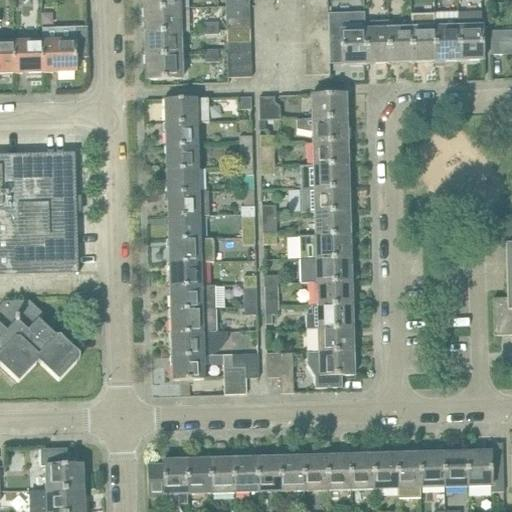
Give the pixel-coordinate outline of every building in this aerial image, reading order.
[(142,0),(143,10),(179,9),(188,9),(187,0),(142,0)] [(303,5),(303,17),(328,16),(327,5),(303,5)] [(225,8),(226,19),(249,19),(249,7),(225,8)] [(179,9),(143,10),(144,33),(179,32),(189,32),(188,9),(179,9)] [(457,13),(434,14),(434,15),(434,26),(434,28),(435,62),(459,61),(457,15),(457,13)] [(339,15),(328,15),(328,16),(328,28),(328,40),(328,52),(329,63),(329,65),(341,64),(341,65),(365,64),(364,31),(364,23),(363,14),(339,15)] [(481,14),(457,15),(459,61),(482,61),(481,27),(481,14)] [(434,15),(410,15),(411,29),(412,63),(435,62),(434,28),(434,26),(434,15)] [(328,16),(303,17),(304,29),(328,28),(328,16)] [(226,19),(226,31),(250,30),(249,19),(226,19)] [(387,22),(364,23),(364,31),(365,64),(388,64),(387,30),(387,22)] [(218,35),(217,23),(204,23),(204,35),(218,35)] [(72,28),(41,29),(42,38),(43,74),(75,73),(75,58),(88,58),(87,28),(72,28)] [(304,29),(304,40),(328,40),(328,28),(304,29)] [(411,29),(387,30),(388,64),(412,63),(411,29)] [(226,31),(227,43),(250,42),(250,30),(226,31)] [(511,30),(502,31),(502,43),(511,42),(511,30)] [(489,32),(490,56),(503,55),(502,43),(502,31),(489,32)] [(144,33),(144,57),(180,56),(179,32),(144,33)] [(13,34),(0,34),(0,74),(14,74),(13,43),(13,38),(13,34)] [(25,38),(13,38),(13,43),(14,74),(43,74),(42,38),(25,38)] [(328,40),(304,40),(304,52),(328,52),(328,40)] [(227,43),(227,55),(250,54),(250,42),(227,43)] [(511,42),(502,43),(503,55),(511,55),(511,42)] [(218,51),(204,51),(205,63),(218,63),(218,51)] [(304,52),(305,64),(329,63),(328,52),(304,52)] [(227,55),(228,66),(251,66),(250,54),(227,55)] [(181,80),(180,56),(144,57),(145,81),(181,80)] [(305,64),(305,76),(329,76),(329,63),(305,64)] [(251,78),(251,66),(228,66),(228,79),(251,78)] [(330,95),(311,96),(311,120),(345,119),(345,95),(330,95)] [(250,98),(237,99),(237,111),(250,110),(250,98)] [(274,98),(258,98),(258,110),(259,121),(275,121),(280,121),(279,107),(274,107),(274,98)] [(195,99),(164,100),(164,124),(196,123),(209,123),(208,99),(195,99)] [(311,120),(296,120),(296,130),(312,132),(312,143),(346,142),(345,119),(311,120)] [(197,147),(196,123),(164,124),(165,147),(197,147)] [(273,136),(259,137),(259,148),(273,148),(273,144),(273,136)] [(251,149),(251,137),(238,138),(239,149),(251,149)] [(346,142),(312,143),(313,167),(347,166),(346,142)] [(166,171),(197,170),(197,147),(165,147),(166,171)] [(273,148),(259,148),(260,160),(274,159),(273,148)] [(239,153),(239,165),(252,165),(252,153),(239,153)] [(0,276),(76,275),(72,156),(0,157),(0,276)] [(274,163),(260,164),(260,176),(274,175),(274,168),(274,163)] [(252,176),(252,165),(239,165),(239,177),(252,176)] [(313,167),(299,167),(299,190),(313,190),(348,189),(347,166),(313,167)] [(198,193),(197,170),(166,171),(166,194),(198,193)] [(313,190),(299,190),(300,214),(314,213),(348,212),(348,189),(313,190)] [(198,193),(166,194),(167,217),(199,217),(210,216),(209,193),(198,193)] [(275,206),(261,207),(261,218),(275,218),(275,214),(275,206)] [(253,219),(253,207),(240,207),(241,219),(253,219)] [(348,212),(314,213),(315,237),(349,236),(348,212)] [(199,240),(199,217),(167,217),(167,241),(199,240)] [(275,218),(261,218),(262,230),(275,229),(275,218)] [(241,223),(241,235),(254,235),(254,223),(241,223)] [(276,233),(262,234),(262,246),(276,245),(276,238),(276,233)] [(254,246),(254,235),(241,235),(241,247),(254,246)] [(315,237),(299,237),(300,261),(350,259),(349,236),(315,237)] [(199,240),(167,241),(168,264),(200,263),(213,263),(212,240),(199,240)] [(511,245),(504,245),(506,299),(491,299),(493,337),(511,336),(511,245)] [(350,259),(300,261),(300,284),(316,283),(350,282),(350,259)] [(200,287),(200,263),(168,264),(169,288),(200,287)] [(277,276),(263,277),(263,288),(277,288),(277,285),(277,276)] [(255,289),(255,277),(242,278),(243,290),(255,289)] [(350,282),(316,283),(317,307),(351,306),(350,282)] [(169,288),(169,311),(214,310),(213,286),(200,287),(169,288)] [(277,288),(263,288),(264,300),(277,300),(277,288)] [(243,294),(243,305),(256,305),(256,293),(243,294)] [(3,302),(0,305),(0,366),(18,383),(37,362),(58,382),(79,360),(79,355),(59,336),(54,336),(38,321),(43,315),(28,301),(3,302)] [(278,304),(264,304),(264,316),(278,315),(278,308),(278,304)] [(256,316),(256,305),(243,305),(243,317),(256,316)] [(311,316),(305,316),(306,331),(318,330),(352,329),(351,306),(317,307),(311,307),(311,316)] [(214,333),(214,310),(169,311),(170,334),(214,333)] [(352,329),(318,330),(318,354),(352,353),(352,329)] [(214,333),(170,334),(171,358),(209,357),(209,352),(211,351),(213,351),(214,350),(216,349),(217,348),(219,347),(220,346),(221,344),(222,343),(223,341),(224,340),(225,338),(225,336),(225,334),(225,333),(214,333)] [(353,376),(352,353),(318,354),(306,354),(307,365),(314,377),(315,389),(341,388),(341,377),(353,376)] [(292,354),(279,355),(279,367),(292,366),(292,354)] [(245,356),(245,367),(245,380),(258,379),(257,355),(245,356)] [(279,379),(279,367),(279,355),(265,355),(266,379),(279,379)] [(209,357),(171,358),(171,381),(179,381),(188,381),(203,381),(203,366),(223,366),(223,356),(211,357),(209,357)] [(231,356),(223,356),(223,366),(224,396),(246,395),(245,380),(245,367),(232,368),(231,356)] [(245,356),(231,356),(232,368),(245,367),(245,356)] [(292,366),(279,367),(280,379),(280,394),(293,394),(292,375),(292,366)] [(66,465),(66,448),(40,449),(40,466),(45,466),(45,491),(82,490),(82,464),(66,465)] [(466,453),(442,454),(443,488),(467,487),(466,453)] [(490,453),(466,453),(467,487),(490,487),(490,493),(503,493),(502,455),(490,455),(490,453)] [(442,454),(419,455),(420,489),(443,488),(442,454)] [(396,455),(372,456),(373,490),(397,489),(396,455)] [(419,455),(396,455),(397,489),(397,499),(420,498),(420,489),(419,455)] [(372,456),(349,457),(350,491),(373,490),(372,456)] [(326,457),(302,458),(303,492),(327,491),(326,457)] [(349,457),(326,457),(327,491),(350,491),(349,457)] [(302,458),(279,459),(280,493),(303,492),(302,458)] [(256,459),(232,460),(233,494),(257,493),(256,459)] [(279,459),(256,459),(257,493),(280,493),(279,459)] [(209,460),(186,461),(187,495),(210,495),(209,460)] [(232,460),(209,460),(210,495),(233,494),(232,460)] [(162,473),(147,473),(147,500),(164,499),(164,496),(177,496),(177,505),(187,505),(187,495),(186,461),(162,462),(162,464),(162,473)] [(46,511),(83,511),(82,490),(45,491),(46,511)]
